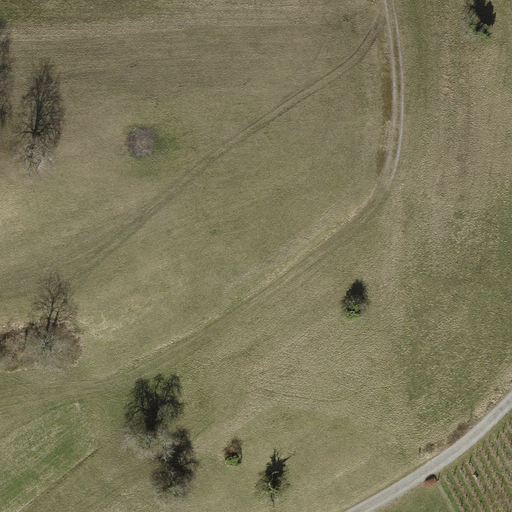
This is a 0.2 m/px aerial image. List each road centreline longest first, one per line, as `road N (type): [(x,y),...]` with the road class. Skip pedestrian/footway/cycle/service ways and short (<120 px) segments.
road 1 (track): [(365,511),(466,446),(511,403)]
road 2 (track): [(389,0),(400,122),(390,180)]
